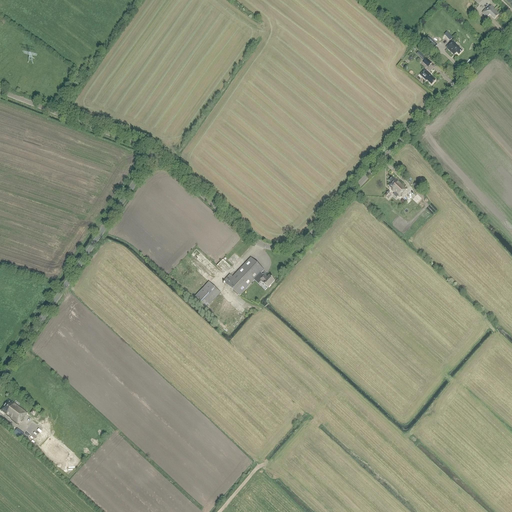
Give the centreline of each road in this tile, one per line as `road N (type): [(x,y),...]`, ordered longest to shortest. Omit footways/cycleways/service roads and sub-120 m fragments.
road 1 (unclassified): [(153,156),(259,248),(282,254),(511,25)]
road 2 (unclassified): [(0,381),(153,156)]
road 3 (unclassified): [(153,156),(0,91)]
